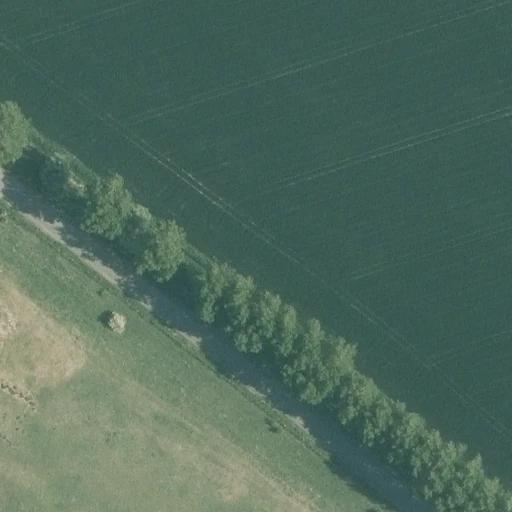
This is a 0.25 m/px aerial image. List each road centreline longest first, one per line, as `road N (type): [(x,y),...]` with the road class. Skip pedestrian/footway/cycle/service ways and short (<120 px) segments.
road 1 (unclassified): [(419,511),(0,185)]
road 2 (track): [(298,511),(158,401),(51,380)]
